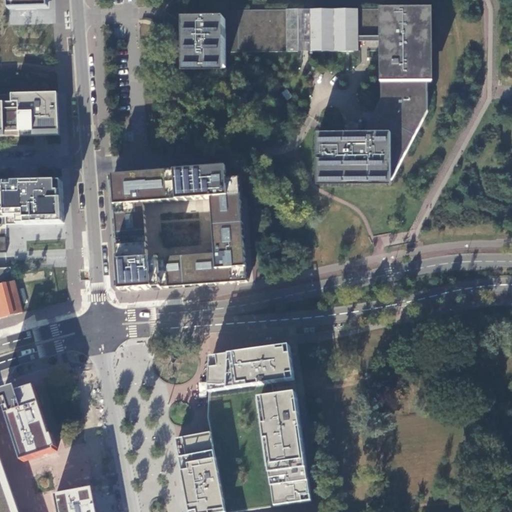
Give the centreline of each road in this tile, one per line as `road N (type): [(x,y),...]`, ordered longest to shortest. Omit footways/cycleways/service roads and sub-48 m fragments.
road 1 (secondary): [(511,261),(441,263),(252,303),(99,319)]
road 2 (secondary): [(100,335),(330,314),(511,284)]
road 3 (residential): [(77,0),(89,162)]
road 4 (residential): [(102,364),(131,511)]
